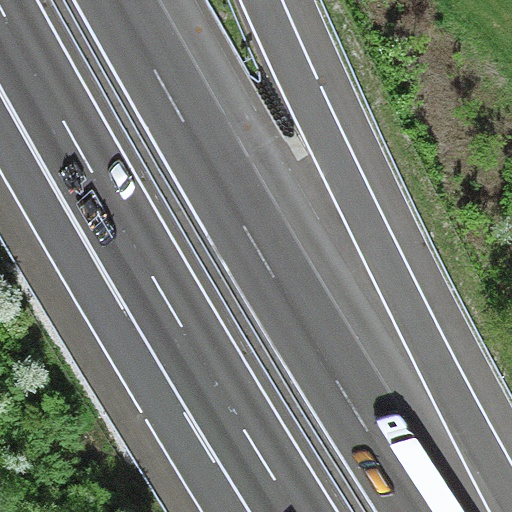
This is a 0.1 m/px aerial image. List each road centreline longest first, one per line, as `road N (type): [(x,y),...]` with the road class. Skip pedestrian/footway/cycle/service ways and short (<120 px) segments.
road 1 (motorway): [(432,511),(366,415),(135,0)]
road 2 (motorway): [(2,0),(298,511)]
road 3 (motorway): [(511,495),(267,0)]
road 4 (motorway): [(0,142),(222,511)]
